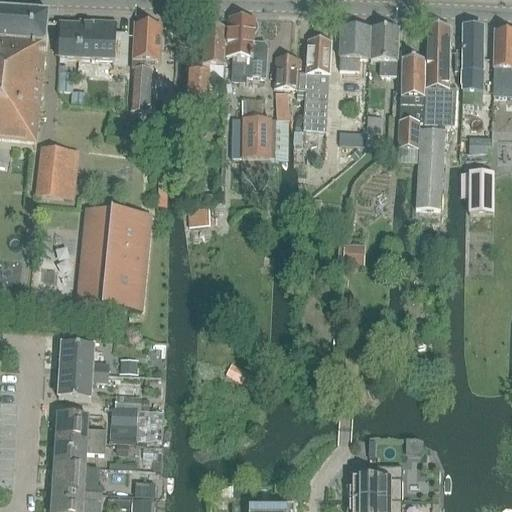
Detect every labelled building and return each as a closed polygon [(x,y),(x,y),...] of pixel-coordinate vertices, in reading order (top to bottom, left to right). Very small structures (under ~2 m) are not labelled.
[(0,12),(0,142),(35,146),(49,16),(0,12)] [(233,80),(249,81),(265,82),(267,47),(254,46),(255,22),(229,21),(227,61),(234,61),(233,80)] [(136,27),(134,27),(129,116),(150,117),(152,72),(150,72),(151,65),(159,65),(161,28),(148,28),(148,25),(136,24),(136,27)] [(80,28),(78,64),(113,65),(113,70),(127,71),(128,37),(115,37),(116,26),(80,25),(80,28)] [(61,27),(59,63),(78,64),(80,28),(61,27)] [(454,130),(456,92),(449,91),(450,29),(427,29),(427,86),(426,86),(423,129),(454,130)] [(483,30),(463,30),(462,57),(455,57),(455,74),(462,74),(462,75),(462,90),(462,95),(482,95),(483,30)] [(188,105),(208,106),(209,81),(223,82),(226,32),(205,31),(202,73),(189,73),(188,105)] [(340,73),(359,74),(359,64),(368,64),(370,32),(341,31),(340,63),(340,73)] [(380,80),(396,80),(397,66),(398,33),(372,32),(371,65),(380,66),(380,80)] [(494,72),(493,100),(511,101),(511,35),(495,35),(494,72)] [(298,95),(305,95),(303,136),(326,137),(331,45),(308,44),(306,77),(299,77),(298,95)] [(274,92),(297,94),(299,63),(276,61),(274,92)] [(417,153),(418,132),(419,126),(423,127),(424,101),(424,63),(402,62),(402,99),(400,99),(398,152),(417,153)] [(86,96),(72,95),(71,107),(85,108),(86,96)] [(286,122),(285,95),(272,96),(273,122),(286,122)] [(367,135),(382,137),(383,121),(367,120),(367,135)] [(242,163),(270,164),(271,124),(243,123),(242,163)] [(415,213),(439,214),(441,215),(443,161),(445,133),(418,132),(417,153),(415,213)] [(351,150),(352,137),(340,137),(339,149),(351,150)] [(490,157),(490,142),(469,142),(469,157),(490,157)] [(36,199),(63,202),(68,156),(41,153),(36,199)] [(205,186),(205,156),(187,156),(186,186),(205,186)] [(168,169),(159,169),(158,210),(167,211),(168,169)] [(469,217),(493,217),(493,177),(469,177),(469,217)] [(150,218),(88,212),(78,309),(140,315),(150,218)] [(343,248),(343,267),(364,268),(365,249),(343,248)] [(62,348),(60,375),(108,378),(109,369),(93,368),(94,350),(62,348)] [(108,378),(60,375),(59,402),(91,404),(92,386),(108,387),(108,378)] [(114,413),(127,414),(140,415),(141,402),(115,400),(114,413)] [(58,418),(56,443),(105,447),(106,435),(87,434),(88,420),(58,418)] [(139,447),(139,462),(156,462),(156,446),(144,446),(144,428),(107,427),(107,446),(139,447)] [(56,443),(54,469),(85,471),(86,458),(105,459),(105,447),(56,443)] [(54,469),(53,495),(102,498),(103,490),(98,490),(99,472),(85,471),(54,469)] [(349,503),(349,505),(402,505),(402,470),(376,470),(376,482),(352,482),(352,489),(346,490),(349,503)] [(155,501),(155,488),(135,487),(135,500),(155,501)] [(102,498),(53,495),(51,511),(82,511),(83,504),(102,506),(102,498)]
